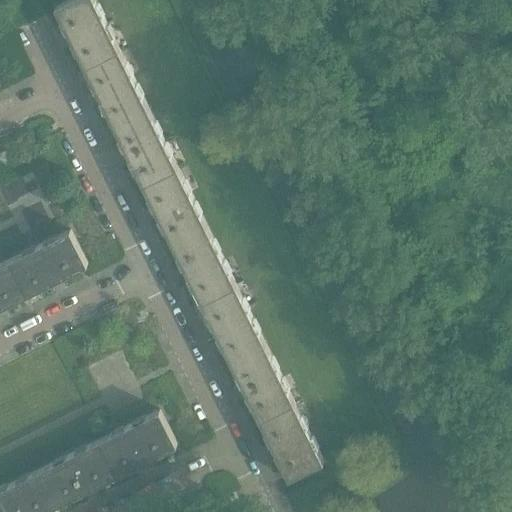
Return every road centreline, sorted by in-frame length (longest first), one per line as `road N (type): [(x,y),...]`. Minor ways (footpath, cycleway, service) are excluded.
road 1 (residential): [(233,454),(144,276)]
road 2 (residential): [(144,276),(56,98)]
road 3 (residential): [(0,347),(144,276)]
road 4 (residential): [(116,511),(233,454)]
